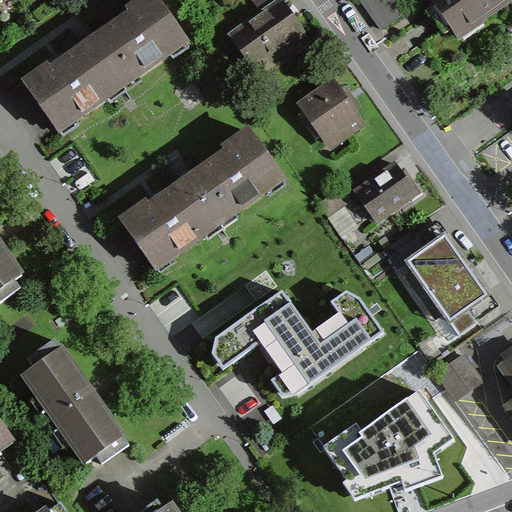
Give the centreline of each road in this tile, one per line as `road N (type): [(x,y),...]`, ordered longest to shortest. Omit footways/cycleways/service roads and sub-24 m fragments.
road 1 (residential): [(214,414),(0,133)]
road 2 (residential): [(333,0),(511,247)]
